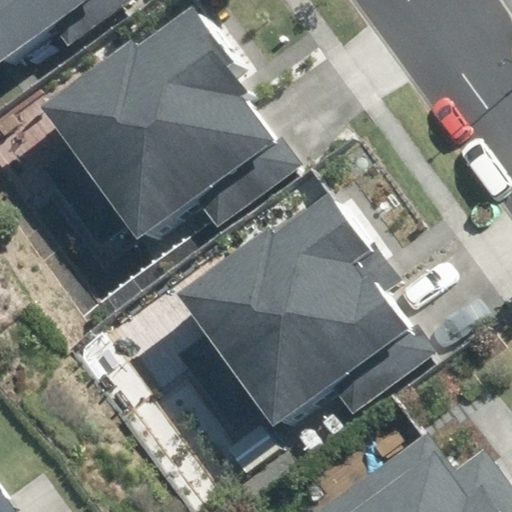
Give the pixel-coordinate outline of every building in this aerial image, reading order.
[(144,0),(0,0),(0,68),(17,93),(144,0)] [(195,7),(55,116),(156,246),(206,207),(226,234),(317,164),(195,7)] [(341,196),(196,304),(295,436),(347,397),(364,420),(440,363),(388,294),(405,281),(341,196)] [(439,436),(337,511),(511,511),(511,475),(498,457),(470,478),(439,436)] [(0,511),(25,511),(0,480),(0,511)]
